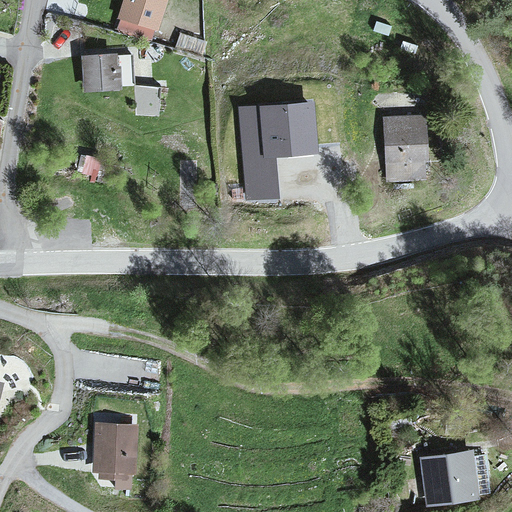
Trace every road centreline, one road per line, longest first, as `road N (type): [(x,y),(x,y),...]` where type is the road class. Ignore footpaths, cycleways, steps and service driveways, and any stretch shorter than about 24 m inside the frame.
road 1 (unclassified): [(17,263),(343,258),(479,224),(510,206)]
road 2 (residential): [(17,263),(9,193),(34,0)]
road 3 (residential): [(0,306),(35,320),(65,357),(65,393),(19,465)]
road 4 (unclassified): [(511,157),(476,51),(436,0)]
